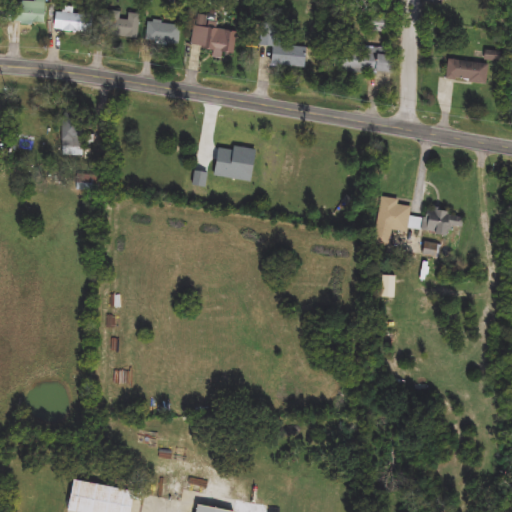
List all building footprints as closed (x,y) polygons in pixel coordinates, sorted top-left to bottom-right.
[(13,0),(46,0),(46,24),(13,24),(13,0)] [(56,31),(56,14),(88,14),(87,32),(56,31)] [(135,36),(116,37),(115,18),(134,17),(135,36)] [(180,24),(180,44),(147,44),(147,24),(180,24)] [(306,68),(272,66),(274,47),(260,46),(262,25),(283,26),(282,46),(307,48),(306,68)] [(238,33),(234,55),(222,53),(191,48),(195,26),(238,33)] [(341,72),(342,47),(394,48),(394,73),(341,72)] [(486,61),(487,50),(503,51),(502,62),(486,61)] [(446,79),(449,60),(490,65),(487,85),(446,79)] [(84,124),(84,146),(69,146),(69,124),(84,124)] [(449,238),(393,228),(390,249),(373,246),(382,197),(400,201),(399,205),(412,207),(411,217),(426,219),(428,210),(464,216),(462,228),(451,226),(449,238)] [(133,511),(71,511),(71,486),(133,487),(133,511)]
